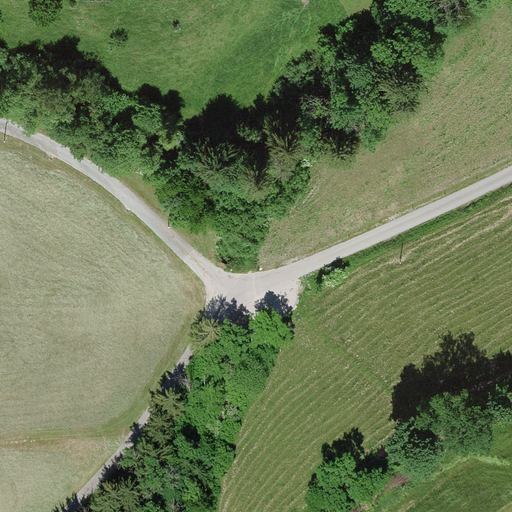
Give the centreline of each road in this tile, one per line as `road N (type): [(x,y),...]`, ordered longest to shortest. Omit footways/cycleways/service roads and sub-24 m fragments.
road 1 (residential): [(232,289),(402,226),(511,172)]
road 2 (residential): [(0,124),(96,173),(232,289)]
road 3 (residential): [(232,289),(67,511)]
road 4 (track): [(201,511),(240,332),(232,289)]
